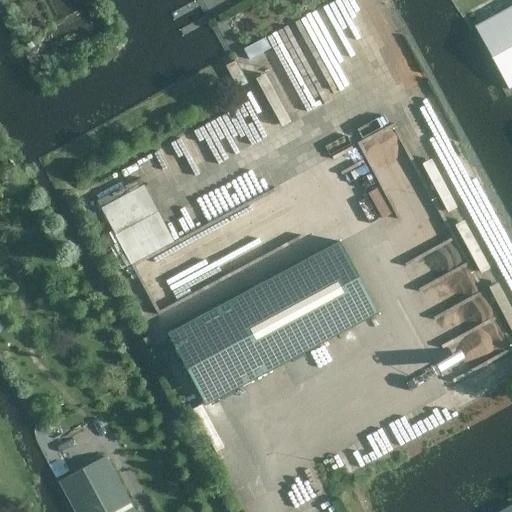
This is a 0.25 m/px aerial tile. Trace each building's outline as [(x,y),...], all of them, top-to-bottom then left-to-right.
[(508,91),(511,88),(511,6),(475,26),(508,91)] [(268,34),(245,45),(251,58),(274,47),(268,34)] [(294,117),(348,90),(332,59),(323,63),(329,73),(316,80),(308,65),(275,81),(294,117)] [(435,187),(436,194),(511,344),(511,236),(475,164),(455,166),(453,152),(446,153),(444,138),(439,139),(424,147),(425,160),(432,156),(436,189),(435,187)] [(127,262),(175,239),(147,183),(100,206),(127,262)] [(136,264),(162,320),(234,286),(227,271),(261,255),(250,233),(244,236),(233,213),(151,251),(154,256),(136,264)] [(378,313),(339,241),(167,333),(205,405),(378,313)] [(58,482),(74,511),(133,511),(104,458),(58,482)]
